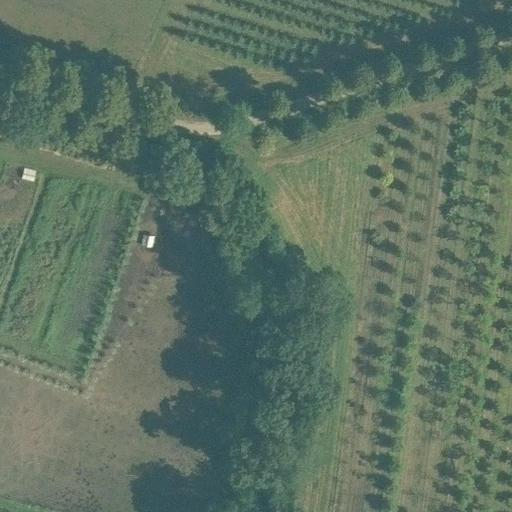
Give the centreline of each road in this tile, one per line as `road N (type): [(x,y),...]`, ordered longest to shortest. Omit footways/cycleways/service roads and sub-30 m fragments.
road 1 (unclassified): [(511,37),(209,131)]
road 2 (residential): [(209,131),(0,70)]
